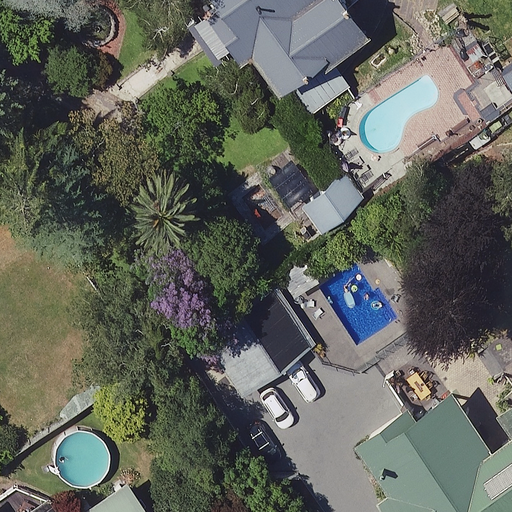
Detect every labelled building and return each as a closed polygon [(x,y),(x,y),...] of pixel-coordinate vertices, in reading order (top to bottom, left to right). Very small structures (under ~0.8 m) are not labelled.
[(250,44),(279,83),(322,51),(327,58),(367,28),(345,0),(212,0),(208,3),(243,50),(250,44)] [(351,84),(332,57),(293,85),(312,111),(351,84)] [(430,79),(417,60),(374,90),(383,102),(352,123),(383,168),(469,109),(442,70),(430,79)] [(366,194),(344,169),(304,205),(325,230),(366,194)] [(316,339),(281,288),(208,338),(243,389),(316,339)] [(394,482),(385,488),(400,511),(511,511),(511,401),(505,406),(511,416),(511,434),(495,446),(456,389),(419,414),(412,404),(364,437),(394,482)] [(0,511),(152,511),(127,474),(70,511),(3,511),(0,506),(0,511)]
